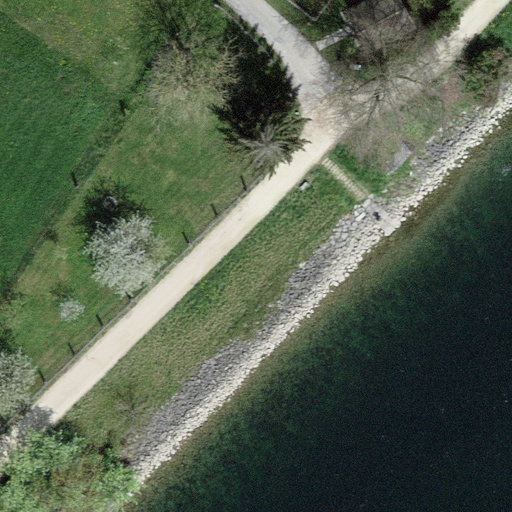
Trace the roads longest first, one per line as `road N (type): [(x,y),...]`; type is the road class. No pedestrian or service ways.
road 1 (track): [(486,0),(410,78),(340,119),(0,462)]
road 2 (residential): [(340,119),(295,52),(241,0)]
